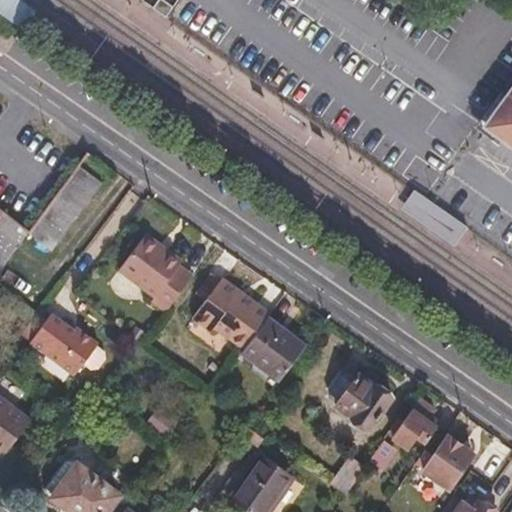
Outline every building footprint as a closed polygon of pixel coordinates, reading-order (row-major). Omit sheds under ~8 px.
[(161,0),(158,0),(153,8),(162,14),(165,16),(172,7),(161,0)] [(209,0),(178,0),(168,17),(199,38),(220,7),(209,0)] [(511,87),(485,125),(511,145),(511,87)] [(77,167),(27,234),(50,251),(100,184),(77,167)] [(415,191),(400,211),(454,250),(468,230),(415,191)] [(1,213),(0,214),(0,267),(27,234),(1,213)] [(114,268),(167,306),(190,273),(176,262),(178,259),(162,248),(159,252),(151,247),(154,242),(140,231),(114,268)] [(162,248),(154,242),(151,247),(159,252),(162,248)] [(192,293),(202,301),(217,279),(208,271),(192,293)] [(243,350),(266,318),(270,313),(254,301),(251,306),(235,294),(238,289),(220,276),(217,279),(202,301),(189,318),(208,333),(212,326),(243,350)] [(251,306),(254,301),(238,289),(235,294),(251,306)] [(101,341),(103,339),(81,322),(78,325),(56,308),(30,341),(74,376),(84,362),(101,341)] [(277,382),(304,345),(266,318),(243,350),(240,353),(277,382)] [(109,347),(101,341),(84,362),(93,368),(102,367),(110,356),(109,347)] [(272,387),(277,382),(240,353),(237,357),(251,368),(249,370),(272,387)] [(335,405),(355,377),(347,371),(343,372),(327,395),(327,399),(335,405)] [(335,405),(334,407),(348,417),(347,420),(364,432),(390,393),(374,381),(371,385),(357,375),(355,377),(335,405)] [(0,456),(1,457),(29,419),(0,396),(0,456)] [(411,412),(409,411),(401,423),(396,419),(387,431),(388,433),(394,436),(392,438),(408,450),(416,439),(425,445),(438,428),(428,421),(435,411),(420,400),(411,412)] [(257,448),(263,438),(245,425),(234,439),(244,446),(247,441),(257,448)] [(450,488),(473,453),(449,436),(424,471),(450,488)] [(382,442),(371,457),(381,464),(392,449),(382,442)] [(229,500),(245,511),(268,511),(293,477),(260,454),(229,500)] [(329,484),(344,495),(364,468),(348,457),(329,484)] [(52,498),(70,511),(104,511),(118,495),(78,465),(52,498)] [(454,497),(443,511),(495,511),(478,500),(471,509),(454,497)]
